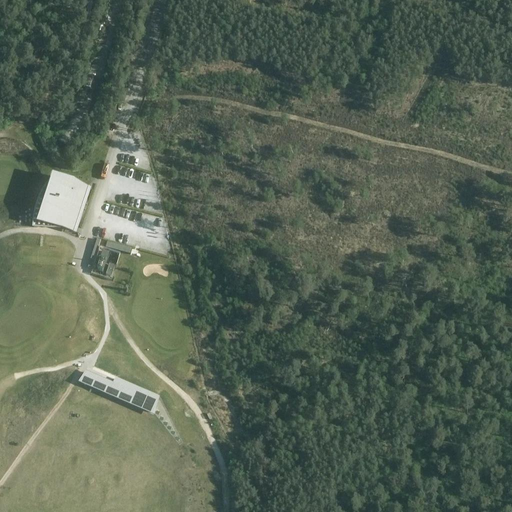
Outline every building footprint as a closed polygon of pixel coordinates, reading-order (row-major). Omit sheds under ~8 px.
[(73,111),(55,139),(69,148),(87,119),(73,111)] [(31,226),(50,226),(51,222),(57,222),(56,227),(57,227),(74,232),(88,189),(73,184),(74,181),(54,177),(50,189),(45,187),(43,191),(41,194),(39,198),(38,202),(36,205),(35,209),(34,213),(34,217),(33,221),(32,225),(31,226)] [(132,249),(122,246),(107,242),(106,248),(120,252),(130,255),(132,249)] [(102,251),(95,272),(102,274),(109,253),(102,251)] [(108,264),(106,275),(111,276),(114,266),(108,264)] [(85,373),(78,384),(111,399),(113,395),(117,386),(85,373)]
